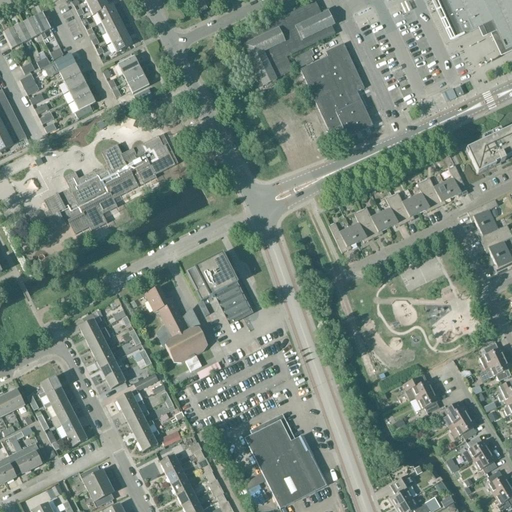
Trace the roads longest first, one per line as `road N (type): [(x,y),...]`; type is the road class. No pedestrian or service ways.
road 1 (tertiary): [(366,511),(259,218)]
road 2 (unclassified): [(251,200),(172,46)]
road 3 (unclassified): [(113,281),(256,211)]
road 4 (unclassified): [(402,140),(337,0)]
road 5 (residential): [(110,109),(44,0)]
road 6 (residential): [(0,503),(109,448)]
road 7 (residential): [(344,276),(453,222)]
